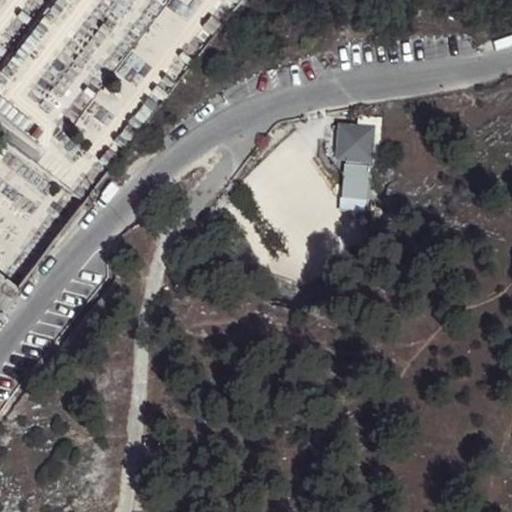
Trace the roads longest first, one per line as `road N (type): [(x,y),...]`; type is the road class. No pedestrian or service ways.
road 1 (unclassified): [(0,354),(172,158),(232,114),(288,95),(511,56)]
road 2 (track): [(288,95),(174,227),(151,284),(127,511)]
